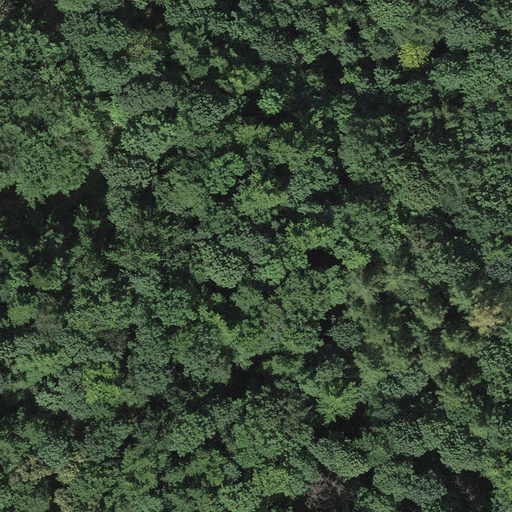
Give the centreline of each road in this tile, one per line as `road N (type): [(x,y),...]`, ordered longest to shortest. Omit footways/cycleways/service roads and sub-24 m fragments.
road 1 (track): [(511,240),(469,246),(415,227),(179,65),(113,0)]
road 2 (track): [(511,81),(475,104),(417,112),(261,66),(120,0)]
road 3 (track): [(34,0),(89,102),(98,138),(91,166),(72,187),(47,201),(0,209)]
